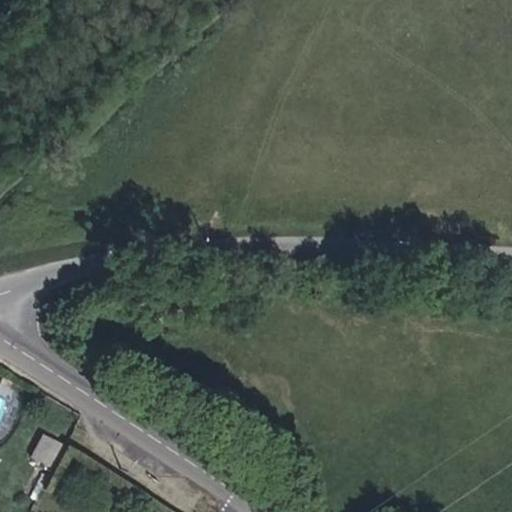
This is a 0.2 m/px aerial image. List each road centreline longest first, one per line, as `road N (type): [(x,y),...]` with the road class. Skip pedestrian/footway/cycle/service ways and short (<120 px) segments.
road 1 (residential): [(0,293),(90,258),(255,244),(511,256)]
road 2 (secondary): [(251,498),(0,338)]
